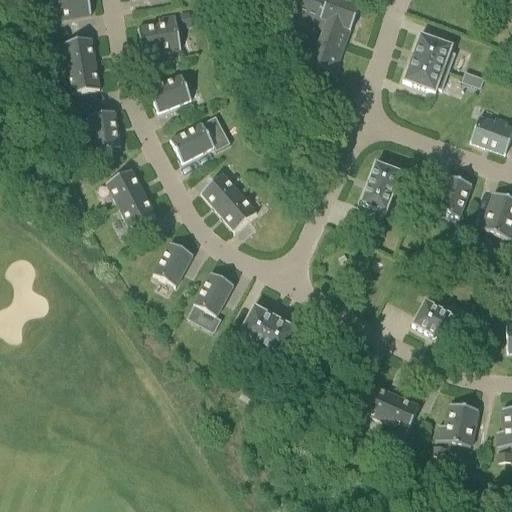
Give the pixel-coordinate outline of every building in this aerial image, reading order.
[(48,0),(52,24),(90,18),(87,0),(48,0)] [(307,52),(302,65),(334,77),(359,10),(333,0),(298,0),(290,22),(292,22),(296,12),(320,21),(319,23),(328,26),(317,56),(307,52)] [(188,17),(180,18),(182,30),(190,28),(188,17)] [(159,28),(137,31),(142,59),(180,53),(174,19),(158,22),(159,28)] [(410,62),(448,76),(454,58),(450,56),(452,50),(419,39),(410,62)] [(275,55),(286,59),(291,46),(280,42),(275,55)] [(66,73),(95,68),(91,43),(62,47),(66,73)] [(448,76),(410,62),(402,86),(435,98),(437,92),(441,94),(448,76)] [(95,68),(66,73),(70,98),(71,98),(99,94),(95,68)] [(474,80),(464,76),(461,86),(470,89),(474,80)] [(157,117),(190,104),(181,79),(147,93),(157,117)] [(482,83),(474,80),(470,89),(474,91),(479,93),(483,83),(482,83)] [(89,128),(84,129),(87,142),(91,142),(94,157),(120,152),(113,116),(88,120),(89,128)] [(504,158),(511,137),(511,133),(505,131),(507,127),(495,122),(493,126),(478,121),(469,146),(504,158)] [(169,144),(182,168),(213,150),(201,127),(169,144)] [(400,177),(374,167),(360,208),(385,217),(400,177)] [(117,210),(143,197),(131,174),(105,188),(117,210)] [(239,197),(222,178),(200,197),(218,216),(239,197)] [(409,180),(406,188),(418,193),(421,184),(409,180)] [(471,189),(446,180),(434,214),(459,223),(471,189)] [(143,197),(117,210),(129,232),(129,233),(155,220),(143,197)] [(239,197),(218,216),(235,235),(256,217),(257,216),(239,197)] [(511,203),(493,197),(483,225),(480,233),(504,242),(511,244),(511,203)] [(511,250),(500,246),(497,253),(497,254),(508,258),(511,250)] [(170,247),(152,279),(175,291),(192,259),(170,247)] [(210,277),(193,309),(215,321),(233,290),(210,277)] [(443,290),(435,285),(429,297),(437,301),(443,290)] [(462,326),(424,305),(411,330),(449,350),(454,340),(462,326)] [(256,357),(275,322),(253,310),(237,341),(242,344),(240,348),(256,357)] [(275,322),(256,357),(273,366),(275,362),(281,365),(297,334),(275,322)] [(240,377),(249,382),(253,373),(244,368),(240,377)] [(249,382),(240,377),(237,381),(235,386),(244,391),(249,382)] [(383,426),(395,400),(371,389),(359,416),(383,426)] [(395,400),(383,426),(406,437),(418,410),(395,400)] [(439,428),(435,445),(470,452),(477,414),(449,408),(445,430),(439,428)] [(503,435),(497,435),(497,448),(511,446),(511,412),(501,413),(503,435)] [(434,450),(433,459),(444,461),(446,452),(434,450)] [(510,452),(498,453),(498,457),(498,462),(510,461),(510,452)]
